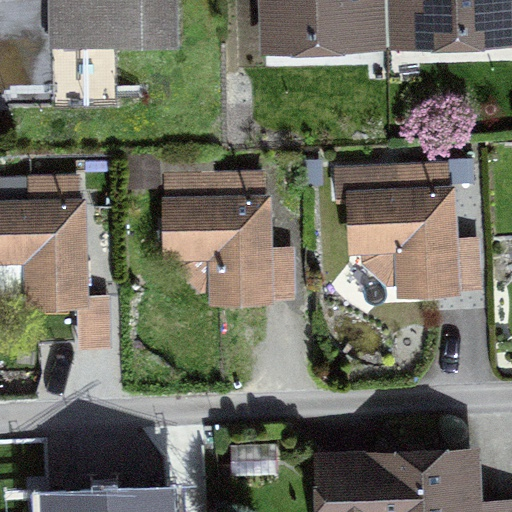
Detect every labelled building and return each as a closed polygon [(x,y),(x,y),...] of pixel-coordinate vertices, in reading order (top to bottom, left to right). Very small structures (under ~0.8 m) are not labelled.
[(172,0),(57,0),(58,49),(78,49),(78,89),(129,89),(129,51),(173,51),(172,0)] [(274,0),(276,34),(386,30),(384,0),(274,0)] [(494,0),(384,0),(386,30),(495,26),(494,0)] [(447,296),(440,163),(332,168),(337,266),(407,262),(409,298),(447,296)] [(263,177),(170,178),(170,244),(226,244),(227,294),(264,294),(263,177)] [(91,280),(88,186),(0,188),(0,255),(20,255),(22,296),(51,295),(53,340),(109,339),(107,280),(91,280)] [(469,454),(331,455),(331,511),(511,511),(511,501),(469,502),(469,454)] [(170,511),(170,492),(41,499),(41,511),(170,511)]
